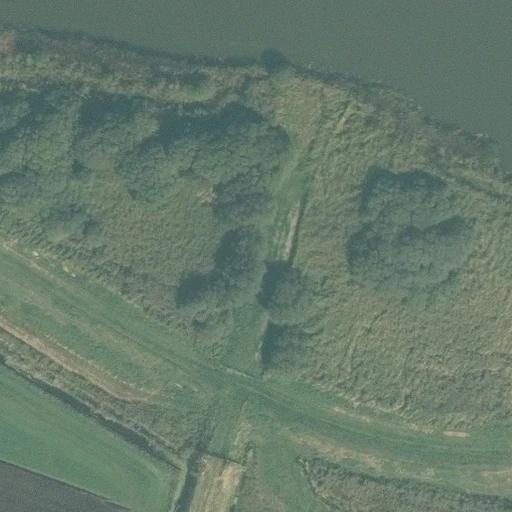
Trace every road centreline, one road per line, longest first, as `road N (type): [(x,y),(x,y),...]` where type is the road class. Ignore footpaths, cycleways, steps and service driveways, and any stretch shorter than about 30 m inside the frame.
road 1 (track): [(248,390),(320,111)]
road 2 (track): [(216,511),(248,390)]
